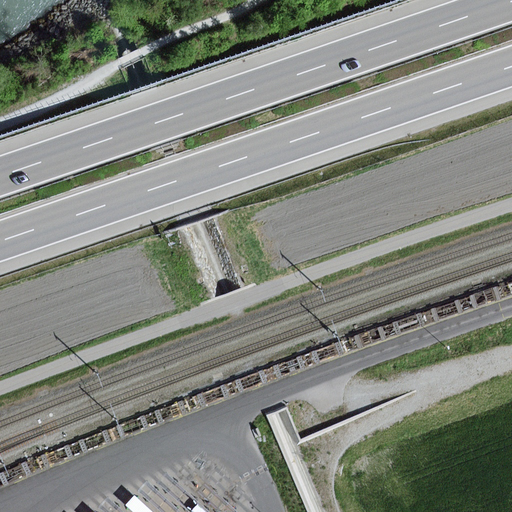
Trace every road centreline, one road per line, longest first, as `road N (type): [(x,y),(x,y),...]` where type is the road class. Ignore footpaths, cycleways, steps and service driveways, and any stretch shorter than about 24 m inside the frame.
road 1 (track): [(511,198),(0,386)]
road 2 (motorway): [(511,1),(0,176)]
road 3 (motorway): [(0,241),(511,66)]
road 4 (track): [(320,374),(327,396),(511,356)]
